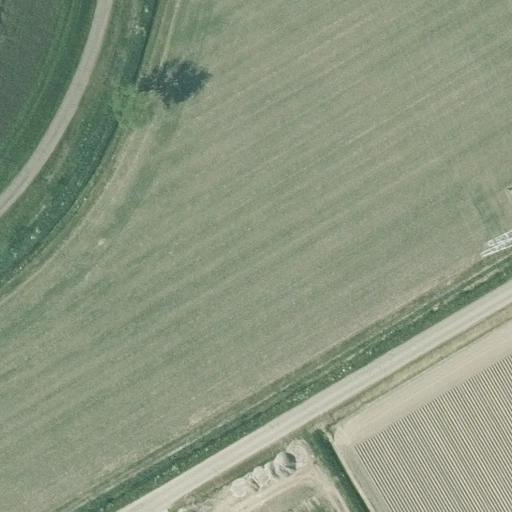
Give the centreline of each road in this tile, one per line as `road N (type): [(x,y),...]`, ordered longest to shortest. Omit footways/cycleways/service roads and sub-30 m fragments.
road 1 (unclassified): [(137,511),(511,290)]
road 2 (unclassified): [(0,205),(70,102),(104,0)]
